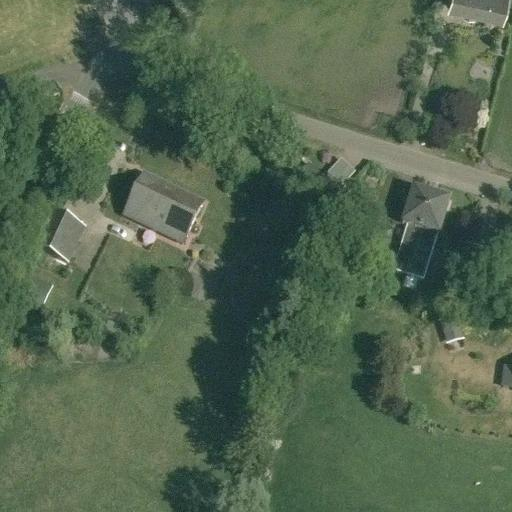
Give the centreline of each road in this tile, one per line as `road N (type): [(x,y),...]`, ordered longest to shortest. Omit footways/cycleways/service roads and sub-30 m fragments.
road 1 (unclassified): [(511,191),(106,65)]
road 2 (unclassified): [(0,241),(106,65)]
